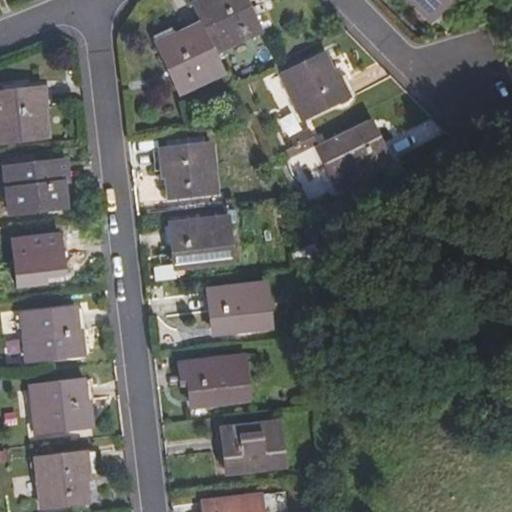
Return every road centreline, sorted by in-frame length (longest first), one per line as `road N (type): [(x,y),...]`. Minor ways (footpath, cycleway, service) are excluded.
road 1 (residential): [(151,511),(90,3)]
road 2 (residential): [(345,0),(448,100),(489,78)]
